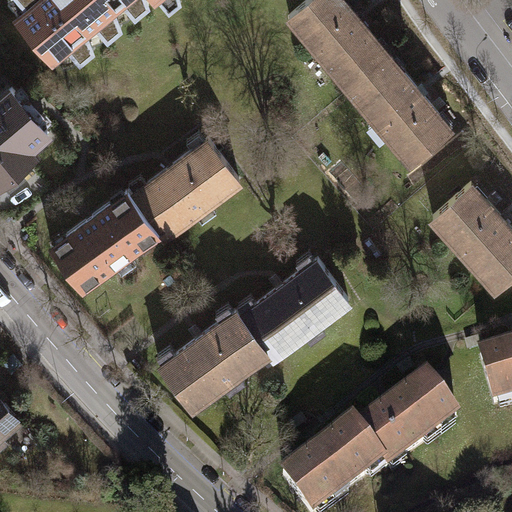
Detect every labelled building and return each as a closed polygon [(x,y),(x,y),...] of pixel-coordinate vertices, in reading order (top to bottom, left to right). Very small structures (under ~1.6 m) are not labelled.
[(35,0),(33,0),(18,13),(47,49),(64,36),(68,41),(119,0),(39,0),(37,2),(35,0)] [(391,54),(344,0),(304,0),(287,15),(350,88),(391,54)] [(453,128),(391,54),(350,88),(412,162),(453,128)] [(0,107),(0,180),(36,149),(0,107)] [(209,134),(131,192),(157,226),(162,233),(240,175),(209,134)] [(511,223),(471,178),(430,214),(493,284),(504,273),(511,266),(511,223)] [(126,186),(52,242),(82,282),(157,226),(131,192),(126,186)] [(284,280),(242,311),(269,347),(272,351),(346,296),(316,255),(284,280)] [(198,333),(161,360),(193,403),(269,347),(242,311),(237,304),(198,333)] [(511,342),(480,351),(494,402),(511,397),(511,342)] [(428,377),(357,429),(381,462),(384,466),(455,414),(428,377)] [(0,434),(20,421),(0,397),(0,434)] [(357,429),(353,423),(283,474),(310,511),(311,511),(381,462),(357,429)]
